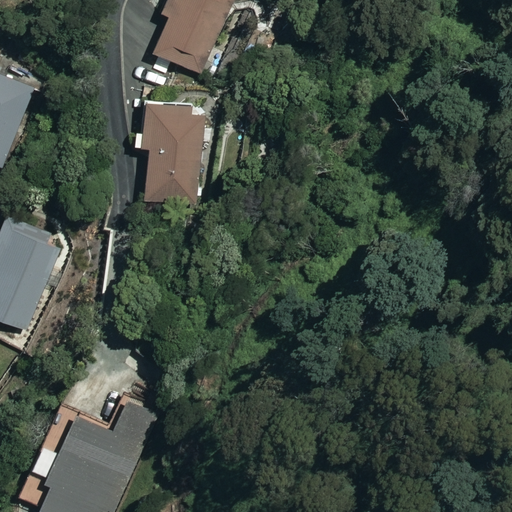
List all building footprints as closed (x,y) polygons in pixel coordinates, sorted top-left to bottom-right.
[(231,0),(166,0),(162,11),(169,14),(153,50),(199,71),(231,0)] [(34,85),(0,71),(0,167),(1,168),(34,85)] [(206,109),(147,101),(141,145),(150,146),(143,197),(193,204),(206,109)] [(51,243),(54,235),(5,216),(0,227),(0,317),(27,327),(59,245),(51,243)] [(111,511),(160,410),(128,395),(113,426),(63,401),(18,495),(52,511),(111,511)]
